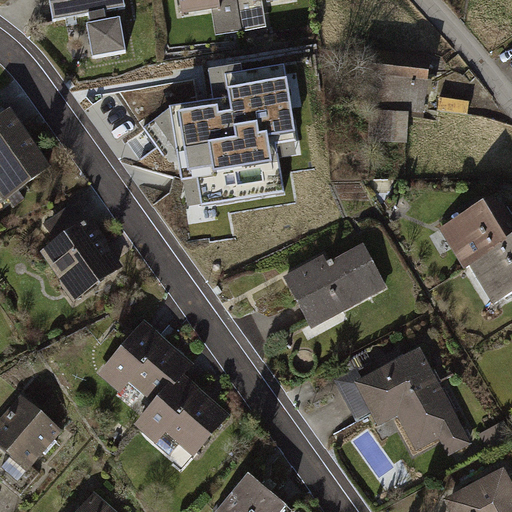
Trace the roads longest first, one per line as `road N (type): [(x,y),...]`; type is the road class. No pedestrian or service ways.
road 1 (residential): [(341,511),(35,85),(0,50)]
road 2 (residential): [(426,0),(511,104)]
